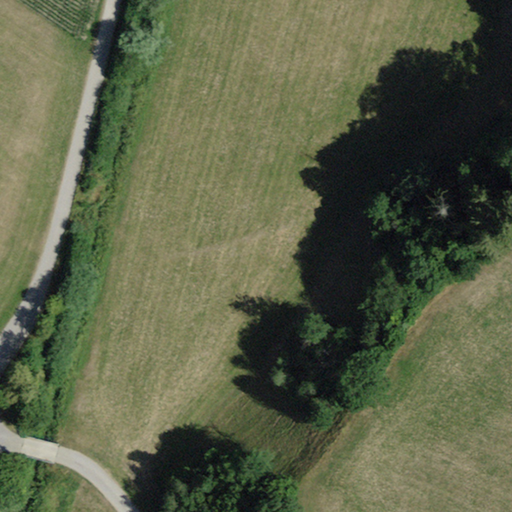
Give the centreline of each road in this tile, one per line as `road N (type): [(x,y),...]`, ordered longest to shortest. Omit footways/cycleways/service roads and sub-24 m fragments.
road 1 (track): [(0,351),(26,313),(107,0)]
road 2 (track): [(130,511),(89,467),(0,438)]
